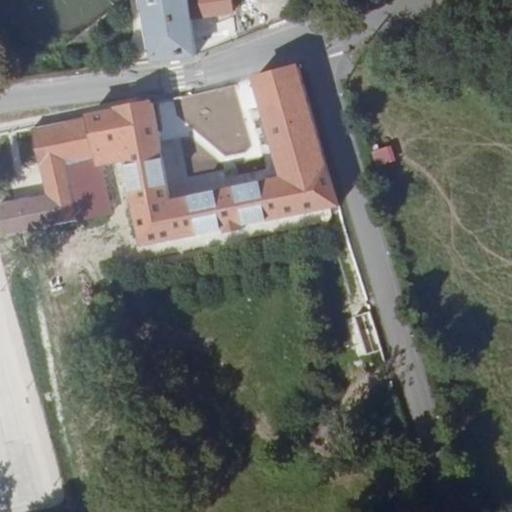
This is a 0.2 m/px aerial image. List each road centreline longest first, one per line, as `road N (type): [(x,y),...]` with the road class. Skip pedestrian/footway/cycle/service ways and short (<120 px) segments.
road 1 (residential): [(444,511),(308,40)]
road 2 (residential): [(0,96),(308,40)]
road 3 (unclassified): [(308,40),(511,1)]
